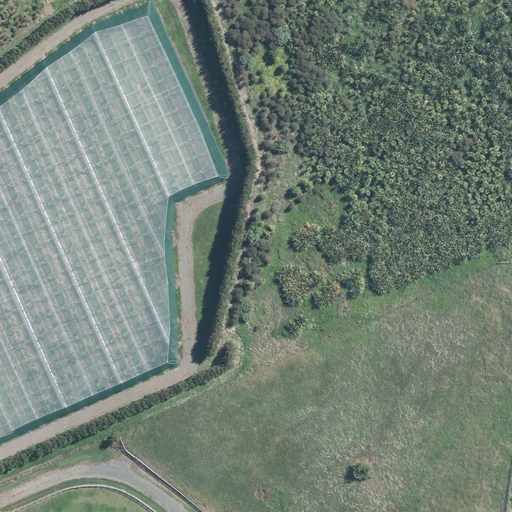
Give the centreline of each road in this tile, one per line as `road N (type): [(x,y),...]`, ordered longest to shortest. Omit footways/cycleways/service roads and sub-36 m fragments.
road 1 (track): [(0,447),(188,363),(186,203),(240,176),(176,0)]
road 2 (track): [(138,0),(56,40),(0,86)]
